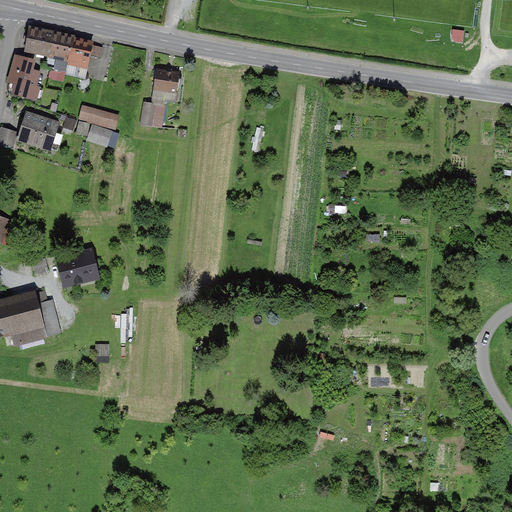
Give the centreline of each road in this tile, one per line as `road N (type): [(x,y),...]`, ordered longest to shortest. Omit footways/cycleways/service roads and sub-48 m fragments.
road 1 (secondary): [(511,95),(6,8)]
road 2 (unclassified): [(511,414),(483,357),(485,335),(511,310)]
